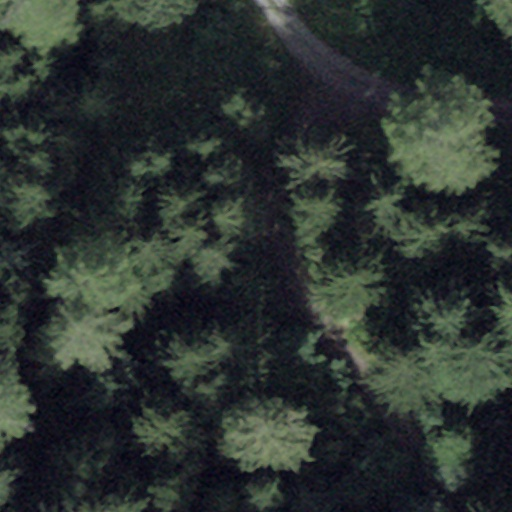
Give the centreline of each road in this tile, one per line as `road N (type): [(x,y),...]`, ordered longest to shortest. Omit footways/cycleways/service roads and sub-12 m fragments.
road 1 (track): [(320,63),(283,165),(292,258),(341,342),(424,440),(456,511)]
road 2 (track): [(511,120),(495,122),(320,63)]
